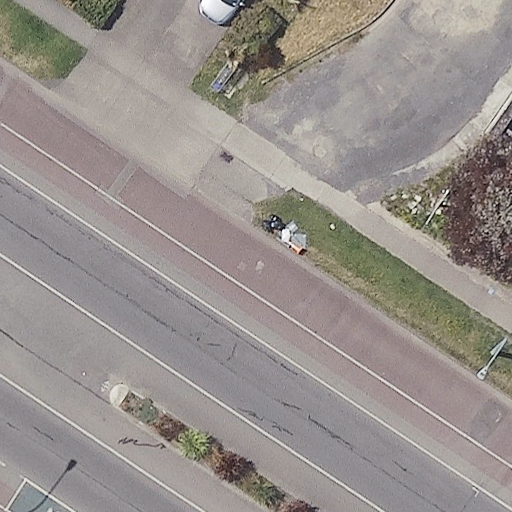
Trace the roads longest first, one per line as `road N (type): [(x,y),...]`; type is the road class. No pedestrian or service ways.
road 1 (secondary): [(85,264),(455,511)]
road 2 (secondary): [(136,511),(0,420)]
road 3 (secondary): [(0,384),(85,264)]
